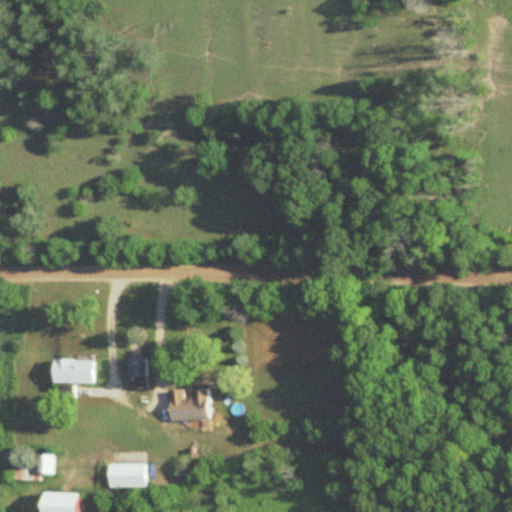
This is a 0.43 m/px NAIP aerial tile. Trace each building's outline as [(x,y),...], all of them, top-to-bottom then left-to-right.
[(150,376),(150,357),(131,357),(131,376),(150,376)] [(98,383),(98,358),(57,358),(57,383),(98,383)] [(174,420),(215,418),(214,387),(198,387),(198,397),(189,397),(189,388),(173,389),(174,420)] [(17,459),(16,479),(42,479),(42,473),(60,473),(61,449),(44,448),(44,459),(17,459)] [(151,463),(113,463),(113,487),(151,487),(151,463)] [(89,511),(89,491),(52,491),(52,511),(89,511)]
